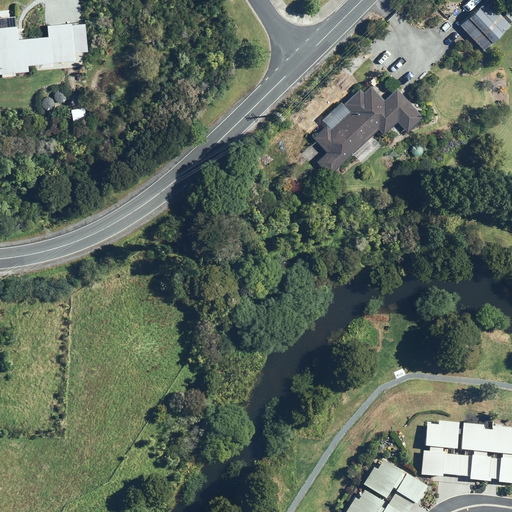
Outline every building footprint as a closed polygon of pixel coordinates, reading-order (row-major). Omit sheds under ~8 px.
[(484,0),(457,25),(480,50),(508,25),(484,0)] [(0,72),(25,71),(25,65),(71,63),(68,23),(44,25),(45,35),(15,37),(14,27),(0,27),(0,72)] [(69,98),(62,86),(38,101),(44,112),(69,98)] [(318,120),(323,125),(310,137),(324,152),(314,162),(326,175),(376,129),(381,135),(393,123),(403,133),(420,117),(393,89),(381,100),(368,86),(360,93),(357,89),(340,104),(338,102),(318,120)] [(451,223),(443,224),(445,236),(453,235),(451,223)] [(511,426),(428,419),(424,471),(511,478),(511,426)] [(410,511),(429,483),(383,455),(347,511),(410,511)]
